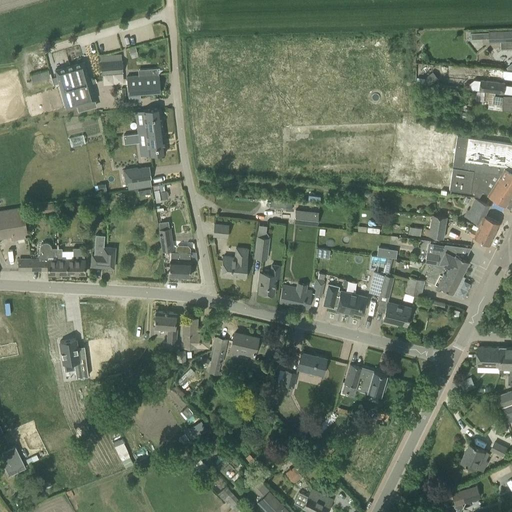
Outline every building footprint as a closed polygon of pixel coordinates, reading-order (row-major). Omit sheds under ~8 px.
[(511,30),(489,30),(489,32),(489,38),(489,42),(501,42),(511,41),(511,30)] [(399,38),(375,38),(375,49),(399,48),(399,38)] [(290,40),(271,41),(271,54),(290,54),(290,40)] [(192,52),(191,52),(191,59),(214,59),(214,47),(192,47),(192,52)] [(399,48),(375,49),(375,59),(399,58),(399,48)] [(100,61),(101,74),(123,72),(122,60),(121,60),(121,54),(100,55),(100,61)] [(290,54),(271,54),(272,68),(291,68),(290,54)] [(399,58),(375,59),(375,69),(375,70),(396,69),(399,69),(399,58)] [(214,59),(191,59),(191,67),(193,67),(193,71),(215,71),(214,59)] [(55,69),(66,108),(76,105),(81,104),(95,100),(84,61),(55,69)] [(138,76),(126,76),(128,95),(128,100),(136,100),(136,94),(150,93),(160,93),(159,74),(158,74),(157,68),(138,69),(138,76)] [(375,69),(372,69),(373,80),(397,79),(396,69),(375,70),(375,69)] [(511,70),(507,70),(503,70),(503,75),(505,78),(511,78),(511,70)] [(275,83),(261,83),(261,91),(275,90),(294,90),(294,76),(275,76),(275,83)] [(397,79),(373,80),(373,90),(397,89),(397,79)] [(471,89),(479,90),(503,93),(505,83),(481,79),(480,80),(474,80),(469,84),(468,89),(471,89)] [(193,91),(192,91),(192,100),(193,100),(193,103),(215,103),(215,88),(221,87),(221,81),(209,81),(209,88),(193,88),(193,91)] [(397,89),(373,90),(373,101),(397,100),(397,89)] [(275,97),(261,98),(262,105),(295,104),(294,90),(275,90),(275,97)] [(479,90),(478,100),(489,101),(488,106),(503,108),(503,110),(511,109),(511,94),(503,95),(503,93),(479,90)] [(295,104),(262,105),(262,112),(276,111),(276,119),(295,118),(295,104)] [(145,123),(137,124),(138,133),(146,132),(162,130),(159,107),(143,109),(145,123)] [(139,145),(140,154),(148,153),(148,154),(165,152),(162,130),(146,132),(147,144),(139,145)] [(138,134),(123,135),(124,144),(139,142),(138,134)] [(82,143),(81,135),(69,138),(70,145),(82,143)] [(199,140),(199,148),(222,150),(223,138),(201,136),(201,140),(199,140)] [(285,137),(284,156),(294,157),(296,138),(285,137)] [(296,138),(294,157),(304,158),(306,139),(296,138)] [(306,139),(304,158),(315,159),(317,140),(306,139)] [(325,143),(323,161),(334,162),(336,144),(325,143)] [(365,143),(363,162),(374,163),(375,144),(365,143)] [(336,144),(334,162),(344,163),(346,145),(336,144)] [(375,144),(374,163),(384,164),(386,145),(375,144)] [(346,145),(344,163),(355,164),(356,146),(346,145)] [(386,145),(384,164),(395,165),(396,147),(386,145)] [(199,148),(198,156),(199,156),(199,160),(221,162),(222,150),(199,148)] [(438,152),(436,176),(447,177),(449,153),(438,152)] [(449,153),(447,177),(457,178),(459,154),(449,153)] [(459,154),(457,178),(467,179),(470,155),(459,154)] [(122,169),(125,187),(154,182),(151,164),(122,169)] [(499,166),(491,178),(507,188),(508,187),(511,189),(511,172),(503,167),(499,166)] [(491,178),(483,192),(505,205),(511,193),(511,192),(506,189),(507,188),(491,178)] [(152,187),(154,200),(167,199),(166,193),(178,192),(177,184),(163,186),(152,187)] [(494,234),(499,223),(484,215),(489,204),(475,198),(466,217),(477,222),(476,225),(494,234)] [(0,237),(22,233),(23,237),(27,236),(20,208),(0,211),(0,237)] [(295,209),(294,223),(317,225),(318,212),(295,209)] [(425,228),(424,235),(442,238),(446,217),(432,214),(429,229),(425,228)] [(229,225),(214,223),(213,235),(227,237),(229,225)] [(257,236),(254,257),(266,259),(269,237),(268,237),(268,235),(266,231),(266,225),(259,225),(257,236)] [(489,244),(494,234),(476,225),(478,227),(477,230),(470,227),(467,234),(473,237),(489,244)] [(407,234),(420,236),(421,227),(408,226),(407,234)] [(158,230),(161,250),(173,249),(170,229),(158,230)] [(91,263),(114,265),(115,245),(104,244),(105,234),(95,234),(94,252),(92,252),(91,263)] [(66,273),(66,265),(59,265),(59,259),(56,259),(56,248),(51,248),(51,246),(50,245),(50,244),(49,244),(48,243),(47,243),(46,242),(45,242),(44,242),(43,242),(42,243),(41,243),(41,244),(40,245),(40,246),(39,247),(39,253),(37,255),(39,257),(39,259),(31,259),(31,270),(40,270),(48,270),(48,273),(66,273)] [(170,259),(169,266),(169,276),(189,277),(190,261),(190,252),(190,248),(188,245),(178,245),(175,248),(175,251),(170,251),(170,259)] [(431,264),(437,265),(439,265),(442,264),(461,274),(468,261),(456,255),(457,253),(458,246),(445,245),(445,246),(434,245),(433,253),(427,253),(426,263),(431,264)] [(60,248),(56,248),(56,259),(59,259),(59,265),(66,265),(66,273),(84,273),(84,261),(84,248),(73,248),(73,258),(60,258),(60,248)] [(233,275),(245,276),(246,277),(248,259),(247,259),(248,249),(237,248),(236,257),(223,256),(221,276),(232,277),(233,275)] [(18,270),(31,270),(31,259),(18,259),(18,270)] [(270,273),(269,273),(259,272),(258,279),(260,280),(259,292),(273,294),(275,284),(275,279),(279,279),(279,274),(280,265),(271,264),(270,273)] [(431,264),(426,274),(428,275),(426,279),(431,282),(436,285),(435,287),(442,291),(443,288),(452,293),(461,274),(442,264),(439,265),(431,264)] [(379,293),(384,274),(373,271),(368,291),(379,294),(379,293)] [(384,274),(379,293),(389,296),(393,276),(384,274)] [(408,276),(404,292),(419,296),(423,280),(408,276)] [(321,296),(325,280),(316,278),(314,288),(316,289),(315,295),(321,296)] [(328,284),(322,305),(333,307),(334,306),(336,306),(336,310),(348,313),(353,314),(354,311),(362,313),(365,303),(366,297),(340,290),(337,290),(338,286),(328,284)] [(308,308),(312,291),(305,289),(304,292),(297,291),(298,288),(282,285),(279,302),(308,308)] [(384,311),(382,321),(390,323),(397,325),(398,322),(406,324),(410,308),(400,305),(387,302),(384,311)] [(174,329),(174,322),(175,312),(155,311),(154,328),(168,329),(166,346),(175,346),(177,329),(174,329)] [(208,347),(208,343),(208,333),(196,333),(197,319),(183,318),(182,346),(208,347)] [(254,353),(257,337),(249,335),(248,336),(234,333),(230,350),(238,351),(238,349),(254,353)] [(214,350),(209,373),(217,375),(223,352),(226,339),(217,337),(214,350)] [(75,339),(59,342),(63,364),(74,363),(76,378),(88,376),(85,352),(78,353),(75,339)] [(90,347),(84,347),(85,352),(88,376),(88,377),(100,375),(98,361),(111,359),(110,354),(108,340),(89,343),(90,347)] [(0,375),(1,375),(0,370),(0,367),(2,367),(1,361),(10,359),(12,365),(19,364),(15,343),(12,344),(11,341),(0,343),(0,375)] [(500,366),(500,347),(478,346),(477,366),(500,366)] [(511,376),(511,346),(500,347),(500,366),(500,372),(510,373),(510,376),(511,376)] [(176,350),(177,361),(185,360),(184,349),(176,350)] [(322,371),(326,358),(316,356),(316,358),(300,354),(297,367),(315,372),(316,370),(322,371)] [(356,387),(357,382),(369,385),(367,391),(370,392),(380,395),(381,391),(384,391),(385,385),(384,383),(386,374),(373,370),(373,371),(349,364),(347,374),(344,383),(356,387)] [(285,371),(282,384),(292,386),(295,373),(285,371)] [(464,392),(476,387),(471,376),(460,381),(464,392)] [(105,385),(96,388),(99,396),(100,396),(102,400),(109,397),(107,393),(108,393),(109,395),(111,395),(113,400),(127,395),(125,388),(129,386),(127,379),(105,385)] [(502,406),(511,402),(511,393),(511,391),(498,396),(502,406)] [(511,402),(502,406),(507,422),(511,420),(511,402)] [(491,448),(503,455),(506,449),(494,442),(491,448)] [(468,463),(471,465),(481,469),(483,471),(485,467),(488,461),(485,460),(489,452),(484,450),(476,446),(477,445),(475,444),(474,445),(470,443),(462,460),(466,462),(466,463),(467,464),(468,463)] [(21,459),(15,445),(0,452),(0,468),(4,467),(9,475),(18,471),(25,467),(21,459)] [(301,474),(306,470),(301,463),(295,466),(285,473),(294,487),(305,481),(301,474)] [(261,497),(257,502),(266,511),(289,511),(256,476),(248,484),(261,497)] [(245,511),(244,511),(247,508),(226,486),(217,494),(235,511),(245,511)] [(466,489),(452,493),(455,503),(455,504),(461,502),(469,500),(479,497),(476,486),(466,489)] [(302,507),(311,511),(325,511),(328,507),(329,507),(333,500),(332,500),(326,497),(327,497),(326,497),(324,496),(325,495),(320,492),(311,488),(307,496),(299,492),(293,502),(302,507)] [(459,511),(462,506),(461,502),(455,504),(455,503),(445,506),(443,510),(438,508),(435,511),(459,511)]
